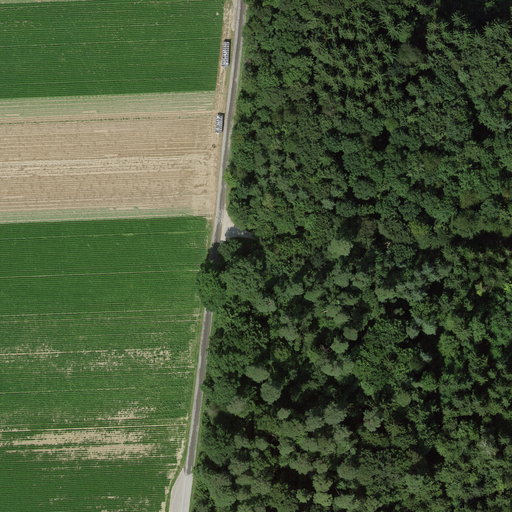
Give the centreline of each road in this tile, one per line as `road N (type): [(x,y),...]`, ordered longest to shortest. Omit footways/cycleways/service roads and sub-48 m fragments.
road 1 (track): [(243,0),(185,511)]
road 2 (track): [(217,230),(300,244),(511,242)]
